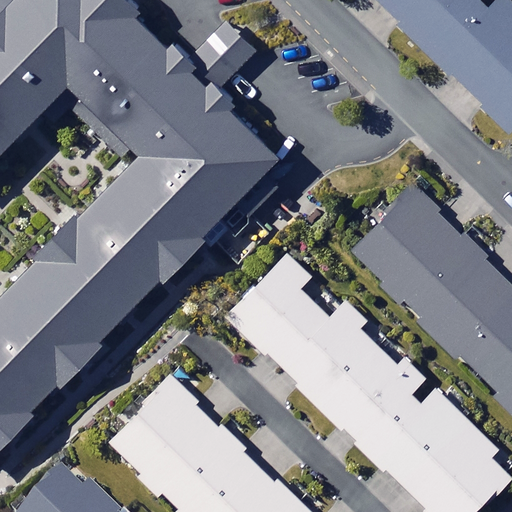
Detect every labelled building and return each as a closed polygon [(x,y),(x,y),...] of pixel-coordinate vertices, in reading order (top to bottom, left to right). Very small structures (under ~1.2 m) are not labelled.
[(0,439),(289,146),(140,0),(0,0),(0,146),(67,87),(138,157),(0,287),(0,439)] [(375,0),(402,25),(400,27),(509,129),(511,125),(511,2),(509,0),(487,0),(486,2),(484,0),(375,0)] [(511,282),(406,181),(346,243),(382,277),(377,282),(454,355),(458,351),(496,387),(490,392),(511,412),(511,282)] [(311,273),(285,247),(225,308),(430,511),(465,511),(511,464),(511,463),(432,384),(419,397),(409,388),(422,374),(343,296),(334,304),(306,277),(311,273)] [(313,511),(167,371),(105,435),(177,504),(172,508),(176,511),(313,511)] [(86,488),(63,467),(22,511),(118,511),(89,486),(86,488)]
